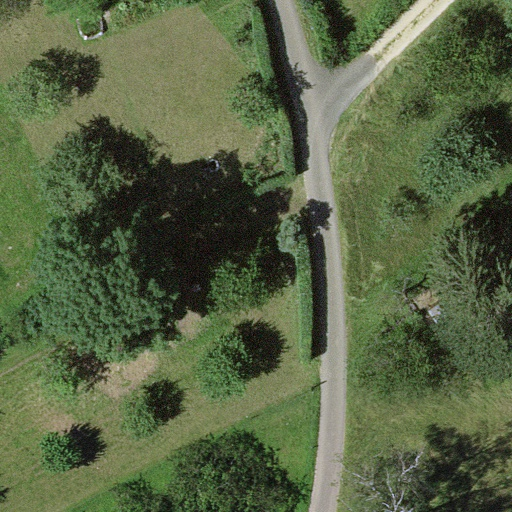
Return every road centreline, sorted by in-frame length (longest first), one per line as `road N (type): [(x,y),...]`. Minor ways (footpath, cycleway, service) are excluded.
road 1 (residential): [(325,511),(334,395),(331,266),(315,127),(281,0)]
road 2 (track): [(315,127),(437,0)]
